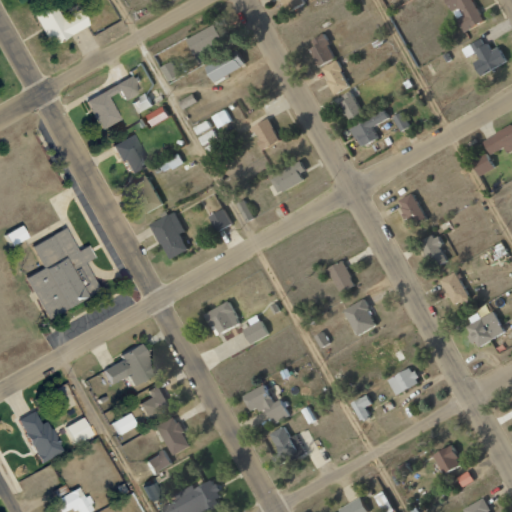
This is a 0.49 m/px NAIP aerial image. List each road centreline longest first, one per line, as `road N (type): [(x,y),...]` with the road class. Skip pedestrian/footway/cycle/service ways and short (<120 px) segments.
road 1 (residential): [(0,392),(511,100)]
road 2 (residential): [(277,511),(0,25)]
road 3 (residential): [(511,467),(243,0)]
road 4 (residential): [(261,511),(472,396)]
road 5 (residential): [(0,116),(204,0)]
